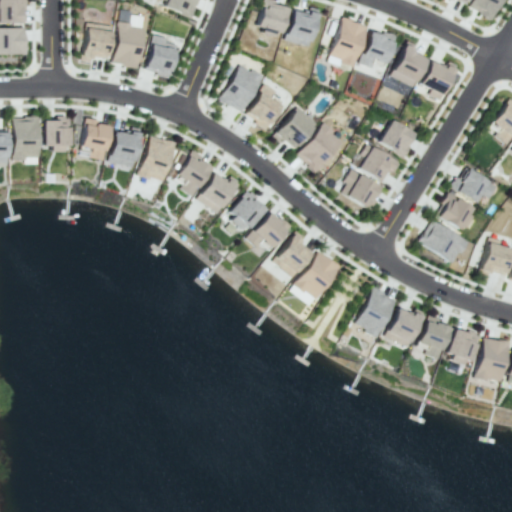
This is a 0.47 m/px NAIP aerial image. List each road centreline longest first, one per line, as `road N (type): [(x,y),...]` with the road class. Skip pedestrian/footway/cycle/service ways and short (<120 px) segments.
road 1 (residential): [(511,25),(373,253)]
road 2 (residential): [(373,253),(243,148),(180,112)]
road 3 (residential): [(180,112),(118,91),(0,87)]
road 4 (residential): [(373,253),(420,281),(511,313)]
road 5 (residential): [(494,56),(381,0)]
road 6 (residential): [(180,112),(224,0)]
